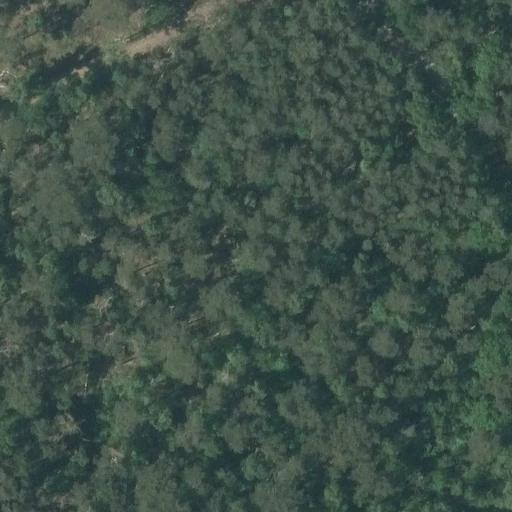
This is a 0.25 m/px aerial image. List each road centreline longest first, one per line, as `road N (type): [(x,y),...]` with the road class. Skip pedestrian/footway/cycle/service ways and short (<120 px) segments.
road 1 (unknown): [(285,0),(153,36),(0,118)]
road 2 (unknown): [(341,0),(511,194)]
